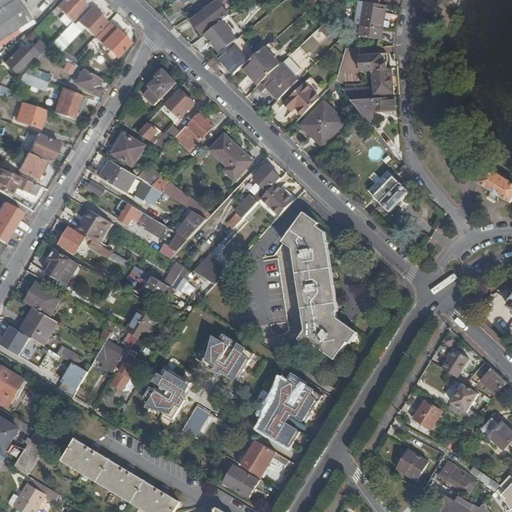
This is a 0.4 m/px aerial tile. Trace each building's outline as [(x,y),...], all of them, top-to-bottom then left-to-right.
[(0,0),(0,39),(32,18),(19,0),(0,0)] [(65,14),(61,19),(68,26),(71,23),(93,0),(82,0),(82,1),(80,0),(64,0),(58,7),(65,14)] [(320,0),(332,11),(333,0),(320,0)] [(203,35),(217,24),(217,26),(229,17),(216,1),(204,9),(206,11),(193,21),(203,35)] [(366,3),(360,2),(356,22),(362,23),(366,3)] [(378,5),(366,3),(362,23),(360,36),(382,41),(387,7),(378,5)] [(94,35),(106,23),(91,8),(76,23),(82,29),(86,26),(94,35)] [(226,20),(236,33),(249,23),(242,13),(234,19),(232,16),(226,20)] [(336,15),(329,21),(334,27),(342,20),(336,15)] [(319,30),(324,36),(330,31),(334,27),(329,21),(319,30)] [(71,23),(68,26),(51,43),(63,51),(81,33),(71,23)] [(110,24),(96,39),(116,58),(130,44),(110,24)] [(231,35),(213,49),(218,56),(233,44),(231,43),(235,40),(231,35)] [(218,56),(233,75),(242,68),(253,58),(238,40),(233,44),(218,56)] [(27,54),(19,47),(3,64),(13,73),(29,57),(33,61),(44,49),(37,43),(27,54)] [(47,48),(70,61),(74,57),(63,51),(51,43),(47,48)] [(273,48),(269,45),(263,50),(279,66),(281,64),(275,58),(278,54),(273,48)] [(263,50),(255,56),(253,58),(242,68),(259,85),(279,66),(263,50)] [(374,70),(375,89),(344,92),(352,101),(376,98),(376,95),(394,94),(391,61),(386,61),(385,52),(363,54),(364,70),(374,70)] [(288,58),(282,64),(293,75),(299,69),(288,58)] [(71,74),(75,66),(67,61),(62,69),(71,74)] [(279,66),(259,85),(256,88),(261,93),(266,88),(278,100),(298,81),(293,75),(282,64),(281,64),(279,66)] [(29,67),(23,72),(39,78),(47,82),(48,82),(51,75),(29,67)] [(84,69),(76,83),(98,96),(103,88),(98,85),(100,83),(99,82),(101,79),(84,69)] [(151,87),(152,88),(143,96),(153,107),(178,83),(164,70),(157,76),(159,79),(151,87)] [(39,78),(23,72),(18,77),(37,84),(39,78)] [(47,82),(39,78),(37,84),(45,88),(47,82)] [(294,111),(297,109),(304,116),(321,99),(305,84),(286,103),(294,111)] [(81,95),(63,88),(54,113),(73,119),(76,110),(81,95)] [(182,91),(168,106),(181,118),(195,103),(182,91)] [(86,97),(81,95),(76,110),(81,111),(86,97)] [(376,98),(352,101),(362,114),(395,111),(394,97),(376,98)] [(16,120),(41,129),(47,110),(23,102),(16,120)] [(322,105),(306,121),(319,134),(314,138),(321,145),(342,124),(322,105)] [(186,127),(182,131),(176,138),(190,151),(214,126),(201,114),(188,128),(186,127)] [(306,121),(302,126),(314,138),(319,134),(306,121)] [(182,131),(175,125),(155,144),(165,150),(176,138),(182,131)] [(115,145),(119,147),(113,156),(133,168),(147,147),(123,133),(115,145)] [(456,144),(446,135),(435,146),(446,155),(456,144)] [(37,150),(27,146),(24,152),(26,153),(35,157),(36,155),(50,161),(59,143),(49,139),(48,140),(43,137),(37,150)] [(225,163),(221,167),(224,169),(241,151),(226,137),(213,152),(225,163)] [(119,147),(115,145),(110,154),(113,156),(119,147)] [(254,162),(241,151),(224,169),(237,181),(254,162)] [(26,153),(19,170),(37,177),(39,172),(41,167),(45,169),(48,162),(35,157),(26,153)] [(102,178),(125,192),(135,176),(112,162),(102,178)] [(251,196),(235,213),(238,215),(243,220),(259,204),(262,201),(277,184),(282,179),(267,166),(254,180),(264,189),(254,199),(251,196)] [(0,193),(10,199),(15,187),(30,192),(28,196),(34,198),(40,186),(0,168),(0,193)] [(510,204),(511,201),(511,184),(510,183),(488,169),(478,185),(510,204)] [(148,171),(141,179),(153,186),(160,178),(148,171)] [(387,172),(368,191),(390,212),(408,193),(387,172)] [(160,178),(153,186),(162,192),(163,192),(170,184),(172,183),(169,180),(167,182),(161,178),(160,178)] [(90,189),(102,197),(106,190),(93,183),(90,189)] [(163,192),(174,199),(194,212),(208,220),(218,209),(213,204),(207,210),(170,184),(163,192)] [(277,184),(262,201),(279,218),(295,201),(277,184)] [(162,192),(153,186),(144,200),(153,206),(154,204),(162,192)] [(163,192),(162,192),(154,204),(165,211),(174,199),(163,192)] [(230,197),(224,192),(213,204),(218,209),(230,197)] [(148,230),(160,238),(167,227),(123,201),(118,209),(124,213),(120,220),(130,226),(134,220),(138,223),(140,219),(150,225),(148,230)] [(22,214),(4,204),(0,211),(0,241),(4,243),(22,214)] [(94,212),(91,210),(82,224),(86,226),(94,212)] [(86,226),(82,224),(77,232),(93,242),(100,246),(113,224),(94,212),(86,226)] [(208,220),(194,212),(179,235),(188,241),(208,220)] [(243,220),(238,215),(228,226),(233,231),(243,220)] [(348,343),(348,342),(353,335),(333,319),(332,314),(336,313),(323,235),(316,230),(318,227),(304,216),(283,244),(293,253),(306,332),(301,338),(303,343),(313,350),(316,346),(336,360),(348,343)] [(86,238),(70,229),(60,245),(76,255),(86,238)] [(171,248),(164,244),(159,252),(171,259),(188,241),(179,235),(171,248)] [(90,247),(109,259),(111,256),(112,253),(100,246),(93,242),(90,247)] [(51,260),(54,262),(48,274),(68,286),(73,278),(65,273),(72,261),(56,251),(51,260)] [(205,260),(193,273),(215,286),(227,274),(205,260)] [(185,268),(176,262),(163,284),(169,287),(171,285),(180,274),(185,268)] [(173,292),(169,287),(163,284),(135,267),(129,276),(140,283),(142,279),(146,282),(146,283),(148,284),(147,287),(163,297),(165,292),(171,296),(173,292)] [(180,274),(171,285),(178,292),(187,281),(180,274)] [(27,302),(52,317),(62,299),(51,292),(38,283),(27,302)] [(30,320),(31,320),(24,333),(44,346),(58,322),(36,309),(32,316),(30,320)] [(157,321),(138,310),(125,331),(130,334),(139,339),(143,342),(157,321)] [(32,316),(29,315),(19,331),(24,333),(31,320),(30,320),(32,316)] [(170,316),(166,322),(180,331),(184,325),(170,316)] [(117,326),(111,322),(97,346),(103,350),(108,342),(117,326)] [(139,339),(130,334),(122,346),(128,350),(129,348),(132,350),(139,339)] [(209,353),(206,352),(199,362),(215,372),(217,369),(223,372),(238,382),(254,355),(239,346),(235,352),(230,348),(233,342),(224,337),(220,343),(216,340),(214,339),(213,347),(209,353)] [(293,345),(289,347),(286,348),(300,358),(308,348),(300,341),(297,343),(293,345)] [(108,342),(103,350),(97,359),(105,364),(111,354),(121,360),(126,353),(108,342)] [(63,347),(58,354),(74,364),(79,367),(82,361),(79,359),(80,357),(63,347)] [(471,359),(455,350),(443,370),(459,379),(471,359)] [(96,361),(104,365),(103,367),(113,373),(121,360),(111,354),(105,364),(97,359),(96,361)] [(132,378),(137,382),(142,373),(127,364),(125,366),(121,372),(132,378)] [(61,386),(60,385),(58,388),(74,398),(89,373),(82,368),(81,370),(73,366),(61,386)] [(0,401),(9,407),(18,392),(21,394),(27,383),(1,367),(0,369),(0,401)] [(161,418),(172,424),(182,407),(179,405),(182,399),(191,384),(165,368),(156,384),(161,388),(158,393),(152,390),(147,399),(152,402),(149,408),(157,410),(164,414),(161,418)] [(487,376),(481,382),(496,397),(508,384),(491,368),(485,374),(487,376)] [(117,379),(113,385),(124,391),(132,378),(121,372),(117,379)] [(277,395),(274,393),(261,414),(267,417),(259,429),(268,435),(267,436),(278,442),(278,441),(291,449),(301,434),(285,424),(287,422),(289,417),(290,415),(291,414),(307,423),(323,397),(307,387),(303,393),(298,390),(301,384),(292,378),(289,384),(283,381),(280,391),(277,395)] [(479,395),(464,386),(449,410),(471,423),(477,416),(469,411),(479,395)] [(425,401),(421,408),(414,420),(420,424),(431,430),(442,412),(425,401)] [(204,410),(198,406),(183,430),(190,434),(204,410)] [(421,408),(418,406),(411,418),(414,420),(421,408)] [(485,439),(488,436),(490,438),(503,425),(494,416),(478,432),(485,439)] [(289,417),(287,422),(302,431),(305,427),(289,417)] [(19,430),(0,418),(0,450),(5,453),(19,430)] [(420,424),(416,433),(426,438),(431,430),(420,424)] [(511,431),(504,424),(503,425),(490,438),(504,452),(511,443),(511,431)] [(470,434),(465,429),(457,437),(462,442),(470,434)] [(37,431),(24,453),(38,462),(51,440),(37,431)] [(76,439),(62,461),(144,511),(174,511),(180,503),(164,493),(167,490),(160,486),(158,490),(130,473),(133,469),(127,466),(125,469),(97,452),(99,449),(93,445),(90,448),(76,439)] [(288,461),(258,443),(243,467),(262,478),(273,459),(285,466),(288,461)] [(397,471),(416,482),(426,465),(427,462),(409,451),(397,471)] [(447,462),(438,478),(461,494),(467,486),(472,490),(477,483),(447,462)] [(227,484),(249,498),(262,478),(243,467),(239,464),(227,484)] [(485,483),(483,485),(495,493),(501,487),(473,468),(469,474),(485,483)] [(511,477),(503,487),(509,493),(503,498),(511,506),(511,477)] [(36,511),(48,493),(30,482),(17,503),(32,511),(36,511)] [(472,490),(467,486),(461,494),(467,497),(472,490)] [(462,499),(457,508),(463,511),(488,511),(484,504),(479,509),(462,499)] [(435,511),(463,511),(457,508),(446,501),(440,510),(438,508),(435,511)]
